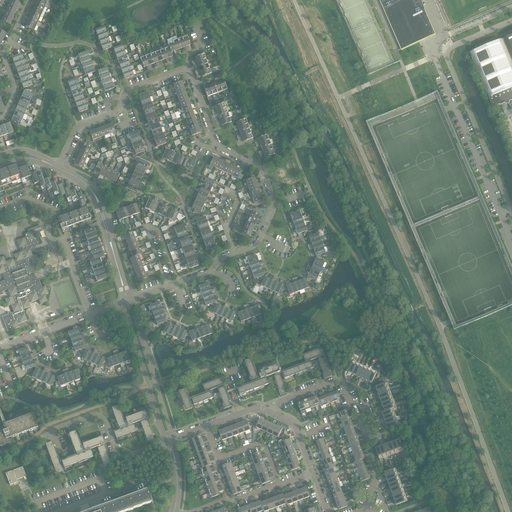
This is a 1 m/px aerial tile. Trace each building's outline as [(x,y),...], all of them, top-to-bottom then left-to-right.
[(13,0),(11,0),(9,5),(18,9),(20,3),(13,0)] [(379,0),(401,51),(411,46),(435,36),(419,0),(379,0)] [(35,6),(34,8),(43,12),(45,8),(32,1),(31,4),(35,6)] [(15,14),(18,9),(9,5),(7,10),(15,14)] [(28,11),(41,17),(43,12),(34,8),(33,10),(29,8),(28,11)] [(15,14),(7,10),(4,16),(12,20),(15,14)] [(39,22),(41,17),(28,11),(27,13),(31,15),(30,17),(39,22)] [(10,25),(12,20),(4,16),(2,21),(10,25)] [(25,18),(24,20),(37,26),(39,22),(30,17),(29,20),(25,18)] [(34,31),(37,26),(24,20),(22,23),(27,25),(26,27),(34,31)] [(95,30),(97,36),(107,32),(104,27),(95,30)] [(97,36),(99,41),(108,37),(107,32),(97,36)] [(511,35),(470,53),(492,107),(505,102),(508,103),(509,100),(511,99),(511,35)] [(187,52),(190,51),(188,46),(191,45),(187,36),(182,38),(187,52)] [(99,41),(101,46),(110,42),(108,37),(99,41)] [(187,52),(182,38),(177,40),(181,49),(183,48),(185,53),(187,52)] [(178,50),(181,49),(177,40),(173,42),(178,55),(180,54),(178,50)] [(112,48),(110,42),(101,46),(103,51),(112,48)] [(178,55),(173,42),(168,43),(169,48),(171,52),(171,53),(173,52),(175,56),(178,55)] [(113,49),(115,54),(125,51),(123,46),(113,49)] [(173,57),(171,53),(171,52),(169,48),(164,50),(169,63),(172,62),(170,58),(173,57)] [(169,63),(164,50),(160,51),(163,61),(166,60),(167,64),(169,63)] [(89,57),(87,51),(78,55),(80,60),(89,57)] [(125,51),(115,54),(117,59),(127,56),(125,51)] [(161,61),(163,61),(160,51),(155,53),(160,67),(162,66),(161,61)] [(160,67),(155,53),(150,55),(154,64),(156,63),(157,68),(160,67)] [(12,58),(14,63),(23,60),(21,54),(12,58)] [(191,62),(192,64),(206,59),(204,54),(195,58),(195,61),(191,62)] [(151,65),(154,64),(150,55),(145,57),(151,70),(153,69),(151,65)] [(128,61),(127,56),(117,59),(119,64),(128,61)] [(91,62),(89,57),(80,60),(82,65),(91,62)] [(140,59),(144,68),(146,67),(148,71),(151,70),(145,57),(140,59)] [(197,65),(198,68),(208,64),(206,59),(192,64),(193,67),(197,65)] [(16,68),(25,65),(23,60),(14,63),(16,68)] [(128,61),(119,64),(121,69),(130,66),(128,61)] [(84,70),(93,67),(91,62),(82,65),(84,70)] [(195,72),(196,74),(209,69),(208,64),(198,68),(199,70),(195,72)] [(27,70),(25,65),(16,68),(18,73),(27,70)] [(121,69),(123,75),(132,71),(130,66),(121,69)] [(95,72),(93,67),(84,70),(86,76),(88,75),(92,73),(95,72)] [(97,71),(99,77),(109,73),(107,68),(97,71)] [(211,74),(209,69),(196,74),(197,76),(201,75),(202,77),(211,74)] [(20,78),(29,75),(27,70),(18,73),(20,78)] [(134,76),(132,71),(123,75),(125,80),(134,76)] [(110,78),(109,73),(99,77),(101,82),(110,78)] [(31,80),(29,75),(20,78),(22,83),(31,80)] [(219,77),(217,78),(222,92),(227,90),(224,81),(221,82),(219,77)] [(101,82),(103,87),(112,83),(110,78),(101,82)] [(214,84),(217,94),(222,92),(217,78),(215,79),(216,83),(214,84)] [(68,82),(69,88),(79,84),(77,79),(68,82)] [(33,85),(31,80),(22,83),(23,89),(33,85)] [(210,81),(207,82),(212,95),(217,94),(214,84),(211,85),(210,81)] [(173,85),(176,90),(184,87),(182,82),(173,85)] [(207,97),(212,95),(207,82),(205,83),(207,87),(204,88),(207,97)] [(114,89),(112,83),(103,87),(105,92),(114,89)] [(81,89),(79,84),(69,88),(71,93),(81,89)] [(178,96),(186,93),(184,87),(176,90),(178,96)] [(82,94),(81,89),(71,93),(73,98),(82,94)] [(24,91),(22,96),(31,100),(33,94),(24,91)] [(437,91),(419,98),(508,306),(511,304),(511,267),(494,225),(475,180),(445,110),(437,91)] [(139,98),(140,101),(149,98),(147,92),(137,96),(138,98),(139,98)] [(188,99),(186,93),(178,96),(180,102),(188,99)] [(84,99),(82,94),(73,98),(75,103),(84,99)] [(20,101),(29,105),(31,100),(22,96),(20,101)] [(151,103),(149,98),(140,101),(142,104),(141,105),(141,106),(151,103)] [(86,104),(84,99),(75,103),(77,108),(86,104)] [(182,107),(190,104),(188,99),(180,102),(182,107)] [(27,110),(29,105),(20,101),(18,106),(27,110)] [(153,108),(151,103),(141,106),(142,108),(143,108),(144,111),(153,108)] [(211,111),(212,113),(226,108),(224,103),(215,107),(216,109),(211,111)] [(88,110),(86,104),(77,108),(79,113),(88,110)] [(192,110),(190,104),(182,107),(184,113),(192,110)] [(16,111),(24,115),(27,110),(18,106),(16,111)] [(155,113),(153,108),(144,111),(145,114),(144,115),(145,117),(155,113)] [(217,114),(218,116),(228,113),(226,108),(212,113),(213,116),(217,114)] [(186,119),(194,116),(192,110),(184,113),(186,119)] [(16,111),(13,116),(22,120),(24,115),(16,111)] [(157,118),(155,113),(145,117),(146,118),(147,118),(148,121),(157,118)] [(215,121),(216,123),(229,118),(228,113),(218,116),(219,119),(215,121)] [(22,120),(13,116),(11,121),(20,125),(22,120)] [(196,121),(194,116),(186,119),(188,124),(196,121)] [(157,118),(148,121),(149,125),(148,125),(149,127),(159,123),(161,122),(159,117),(157,118)] [(384,117),(366,124),(372,139),(450,321),(453,330),(471,323),(384,117)] [(231,123),(229,118),(216,123),(216,125),(221,124),(222,126),(231,123)] [(233,127),(234,129),(248,124),(246,119),(236,123),(237,125),(233,127)] [(190,130),(198,127),(196,121),(188,124),(190,130)] [(5,125),(9,134),(14,132),(10,123),(5,125)] [(161,128),(159,123),(149,127),(149,129),(150,128),(152,132),(161,128)] [(112,124),(106,126),(109,134),(115,132),(112,124)] [(239,130),(240,133),(249,129),(248,124),(234,129),(235,132),(239,130)] [(0,127),(3,136),(9,134),(5,125),(0,127)] [(106,126),(101,128),(104,136),(109,134),(106,126)] [(200,133),(198,127),(190,130),(192,136),(200,133)] [(101,128),(95,130),(98,138),(104,136),(101,128)] [(162,133),(161,128),(152,132),(153,135),(152,135),(153,137),(162,133)] [(237,136),(238,139),(251,134),(249,129),(240,133),(241,135),(237,136)] [(92,141),(98,138),(95,130),(89,132),(92,141)] [(128,140),(130,139),(139,136),(138,133),(139,132),(138,130),(126,135),(128,140)] [(164,138),(162,133),(153,137),(153,139),(154,138),(155,142),(164,138)] [(253,139),(251,134),(238,139),(238,141),(243,140),(244,142),(253,139)] [(255,143),(256,145),(269,140),(267,135),(258,139),(259,141),(255,143)] [(141,140),(139,136),(130,139),(132,144),(142,141),(142,139),(141,140)] [(166,144),(164,138),(155,142),(157,145),(156,145),(156,147),(166,144)] [(261,146),(262,148),(271,145),(269,140),(256,145),(257,148),(261,146)] [(134,149),(143,146),(142,143),(143,143),(142,141),(132,144),(134,149)] [(84,143),(82,149),(90,152),(92,147),(84,143)] [(258,153),(259,155),(273,150),(271,145),(262,148),(263,151),(258,153)] [(144,149),(143,146),(134,149),(136,155),(139,154),(140,157),(144,155),(143,152),(145,151),(146,151),(145,149),(144,149)] [(90,152),(82,149),(79,154),(87,158),(90,152)] [(164,159),(167,161),(171,152),(166,149),(161,159),(163,160),(164,159)] [(275,155),(273,150),(259,155),(260,157),(264,156),(265,158),(275,155)] [(176,154),(171,152),(167,161),(170,162),(170,163),(171,164),(176,154)] [(85,163),(87,158),(79,154),(77,159),(85,163)] [(181,156),(176,154),(171,164),(173,165),(174,164),(177,165),(181,156)] [(186,159),(181,156),(177,165),(180,167),(179,168),(181,169),(186,159)] [(210,165),(215,168),(219,160),(213,157),(210,165)] [(82,169),(85,163),(77,159),(74,165),(82,169)] [(138,164),(147,168),(148,165),(149,166),(150,164),(140,159),(138,164)] [(191,161),(186,159),(181,169),(183,169),(183,168),(187,170),(191,161)] [(225,163),(219,160),(215,168),(221,171),(225,163)] [(196,163),(191,161),(187,170),(190,171),(189,172),(191,173),(196,163)] [(221,171),(226,173),(230,165),(225,163),(221,171)] [(94,172),(100,175),(103,167),(97,164),(94,172)] [(145,171),(147,168),(138,164),(135,169),(145,174),(146,172),(145,171)] [(18,169),(17,168),(16,165),(0,170),(0,192),(4,191),(2,186),(21,179),(22,184),(32,180),(33,180),(31,175),(27,166),(18,169)] [(235,168),(230,165),(226,173),(232,176),(235,168)] [(105,177),(109,169),(103,167),(100,175),(105,177)] [(241,170),(235,168),(232,176),(237,178),(241,170)] [(34,184),(39,183),(39,182),(37,178),(36,173),(37,172),(36,169),(33,170),(35,173),(31,175),(33,180),(32,180),(34,184)] [(114,172),(109,169),(105,177),(110,180),(114,172)] [(145,176),(145,174),(135,169),(133,174),(142,178),(144,175),(145,176)] [(120,174),(114,172),(110,180),(116,182),(120,174)] [(40,187),(45,186),(45,185),(44,181),(42,176),(43,176),(42,173),(40,173),(41,176),(37,178),(39,182),(39,183),(40,187)] [(141,181),(142,178),(133,174),(131,179),(141,183),(142,182),(141,181)] [(47,190),(52,189),(50,184),(51,184),(49,179),(50,178),(49,176),(47,176),(48,179),(44,181),(45,185),(45,186),(47,190)] [(205,180),(203,183),(212,188),(214,183),(204,178),(204,180),(205,180)] [(248,186),(256,183),(254,178),(246,181),(248,186)] [(52,189),(54,196),(59,194),(59,192),(57,187),(55,182),(56,181),(55,179),(53,179),(54,182),(51,184),(50,184),(52,189)] [(140,185),(141,183),(131,179),(129,184),(138,188),(139,185),(140,185)] [(59,194),(60,196),(65,195),(63,190),(64,190),(62,185),(63,185),(62,182),(59,182),(61,185),(57,187),(59,192),(59,194)] [(210,192),(212,188),(203,183),(202,187),(201,186),(200,188),(210,192)] [(258,189),(256,183),(248,186),(250,192),(258,189)] [(67,199),(71,197),(72,197),(70,193),(68,188),(69,187),(68,184),(66,185),(67,188),(64,190),(63,190),(65,195),(67,199)] [(136,191),(138,188),(129,184),(126,189),(136,194),(137,191),(136,191)] [(73,202),(78,200),(76,195),(75,191),(76,191),(75,188),(73,188),(74,191),(70,193),(72,197),(71,197),(73,202)] [(208,197),(210,192),(200,188),(199,190),(200,190),(199,193),(208,197)] [(252,198),(260,195),(258,189),(250,192),(252,198)] [(80,193),(76,195),(78,200),(80,207),(86,205),(81,193),(82,193),(81,190),(79,190),(80,193)] [(205,202),(208,197),(199,193),(197,196),(196,196),(195,198),(205,202)] [(263,201),(260,195),(252,198),(254,204),(263,201)] [(150,211),(154,202),(151,201),(151,199),(149,198),(145,208),(150,211)] [(203,207),(205,202),(195,198),(195,199),(196,200),(194,203),(203,207)] [(157,203),(154,202),(150,211),(155,213),(159,203),(158,202),(157,203)] [(134,205),(131,206),(135,215),(140,213),(136,203),(134,204),(134,205)] [(159,203),(155,213),(160,215),(164,206),(161,205),(161,204),(159,203)] [(201,212),(203,207),(194,203),(193,206),(192,206),(191,208),(195,210),(193,212),(197,214),(198,214),(199,212),(201,212)] [(91,219),(87,208),(86,206),(84,207),(84,208),(77,211),(77,210),(74,211),(74,212),(60,217),(60,216),(57,217),(62,230),(67,228),(67,227),(85,220),(86,221),(91,219)] [(126,207),(129,217),(135,215),(131,206),(128,207),(127,206),(126,207)] [(167,208),(164,206),(160,215),(165,217),(169,208),(168,207),(167,208)] [(124,209),(121,210),(124,219),(129,217),(126,207),(124,207),(124,209)] [(170,220),(174,211),(171,210),(171,208),(169,208),(165,217),(170,220)] [(119,221),(124,219),(121,210),(118,211),(117,210),(115,211),(119,221)] [(177,212),(174,211),(170,220),(175,222),(179,212),(177,211),(177,212)] [(249,217),(257,220),(260,215),(252,211),(249,217)] [(290,215),(292,220),(301,217),(299,212),(294,214),(293,211),(290,212),(291,215),(290,215)] [(196,222),(197,225),(207,222),(205,217),(194,221),(195,222),(196,222)] [(255,226),(257,220),(249,217),(247,222),(255,226)] [(303,221),(301,217),(292,220),(293,222),(289,224),(290,226),(294,225),(303,221)] [(295,227),(296,229),(305,226),(303,221),(294,225),(290,226),(291,229),(295,227)] [(209,227),(207,222),(197,225),(199,229),(198,229),(198,231),(209,227)] [(244,228),(252,231),(255,226),(247,222),(244,228)] [(174,228),(176,233),(185,230),(184,227),(185,226),(185,224),(174,228)] [(0,293),(8,290),(10,297),(4,299),(7,307),(11,306),(13,313),(2,317),(7,332),(19,327),(18,324),(27,321),(23,309),(30,307),(28,301),(30,301),(31,302),(38,300),(40,305),(48,302),(45,295),(48,294),(46,286),(42,287),(38,279),(32,281),(29,274),(37,272),(34,264),(39,262),(36,255),(33,256),(30,249),(39,245),(34,231),(41,228),(40,225),(27,230),(28,233),(25,234),(26,237),(16,240),(21,252),(13,254),(16,261),(14,262),(13,259),(5,262),(3,256),(0,257),(0,274),(2,274),(5,281),(0,282),(0,293)] [(306,231),(305,226),(296,229),(297,234),(298,234),(299,236),(302,235),(301,233),(306,231)] [(210,232),(209,227),(198,231),(199,232),(200,232),(201,235),(210,232)] [(84,231),(86,236),(95,233),(94,228),(84,231)] [(249,237),(252,231),(244,228),(242,234),(249,237)] [(187,233),(185,230),(176,233),(178,238),(188,234),(188,233),(187,233)] [(124,235),(126,241),(135,238),(133,232),(124,235)] [(212,237),(210,232),(201,235),(202,239),(201,239),(202,241),(212,237)] [(97,238),(95,233),(86,236),(87,241),(97,238)] [(309,237),(310,242),(320,239),(318,234),(313,236),(312,233),(308,235),(309,237)] [(178,238),(180,243),(189,240),(188,237),(189,236),(188,234),(178,238)] [(214,242),(212,237),(202,241),(203,243),(204,242),(205,246),(214,242)] [(87,241),(89,246),(99,242),(97,238),(87,241)] [(137,243),(135,238),(126,241),(129,246),(137,243)] [(321,243),(320,239),(310,242),(311,244),(307,246),(308,248),(312,247),(321,243)] [(180,243),(178,244),(179,249),(182,248),(192,245),(191,243),(190,243),(189,240),(180,243)] [(101,247),(99,242),(89,246),(91,251),(101,247)] [(216,247),(214,242),(205,246),(206,249),(205,249),(206,251),(216,247)] [(139,249),(137,243),(129,246),(131,252),(139,249)] [(313,249),(314,252),(323,248),(321,243),(312,247),(308,248),(309,250),(313,249)] [(182,248),(184,253),(193,250),(192,247),(193,247),(192,245),(182,248)] [(91,251),(93,256),(102,252),(101,247),(91,251)] [(325,253),(323,248),(314,252),(316,257),(316,256),(317,257),(321,257),(321,255),(325,253)] [(131,252),(133,257),(133,258),(139,255),(139,256),(141,255),(139,249),(131,252)] [(194,253),(193,250),(184,253),(186,258),(196,255),(195,253),(194,253)] [(93,256),(95,260),(100,259),(104,257),(102,252),(93,256)] [(247,259),(249,265),(258,261),(257,256),(256,256),(255,254),(252,255),(253,258),(247,259)] [(130,258),(132,264),(141,261),(139,256),(139,255),(133,258),(133,257),(130,258)] [(186,258),(188,264),(197,260),(195,257),(196,257),(196,255),(186,258)] [(316,258),(314,263),(323,267),(325,262),(320,260),(321,257),(317,257),(316,258)] [(101,264),(100,259),(95,260),(90,262),(92,267),(101,264)] [(198,264),(197,260),(188,264),(190,269),(200,265),(199,263),(198,264)] [(132,264),(135,270),(143,267),(141,261),(132,264)] [(259,264),(258,261),(249,265),(251,269),(260,266),(264,265),(263,262),(259,264)] [(320,272),(323,267),(314,263),(313,265),(309,264),(307,266),(311,268),(320,272)] [(103,268),(101,264),(92,267),(93,272),(103,268)] [(251,269),(253,274),(262,271),(261,269),(265,267),(264,265),(260,266),(251,269)] [(310,270),(309,272),(318,276),(320,272),(311,268),(307,266),(306,268),(310,270)] [(145,273),(143,267),(135,270),(137,276),(145,273)] [(93,272),(95,277),(105,273),(103,268),(93,272)] [(264,276),(262,271),(253,274),(255,279),(253,280),(255,285),(261,280),(264,277),(263,276),(264,276)] [(316,281),(318,276),(309,272),(307,277),(307,278),(310,281),(312,280),(316,281)] [(107,278),(105,273),(95,277),(97,282),(107,278)] [(147,278),(145,273),(137,276),(139,281),(147,278)] [(272,280),(270,279),(266,288),(271,290),(275,282),(276,277),(274,276),(272,280)] [(265,278),(264,277),(261,280),(263,282),(261,286),(266,288),(270,279),(265,277),(265,278)] [(275,282),(271,290),(275,293),(279,284),(277,283),(279,279),(276,277),(275,282)] [(296,282),(299,292),(304,290),(301,281),(298,281),(297,277),(294,278),(296,282)] [(293,283),(291,284),(295,293),(299,292),(296,282),(294,278),(292,279),(293,283)] [(306,279),(301,281),(304,290),(309,288),(308,283),(310,281),(307,278),(306,279)] [(199,287),(201,292),(210,288),(208,283),(207,281),(203,282),(204,285),(199,287)] [(284,286),(279,284),(275,293),(280,295),(282,290),(285,290),(285,287),(284,286)] [(290,295),(295,293),(291,284),(286,286),(285,287),(285,290),(288,291),(290,295)] [(211,291),(210,288),(201,292),(202,296),(212,293),(216,291),(215,289),(211,291)] [(202,296),(204,301),(213,298),(212,295),(217,294),(216,291),(212,293),(202,296)] [(215,303),(213,298),(204,301),(206,306),(210,304),(212,307),(215,304),(215,303)] [(150,306),(152,311),(161,307),(159,302),(158,300),(154,301),(155,304),(150,306)] [(224,307),(221,306),(217,315),(222,317),(226,309),(228,305),(226,303),(224,307)] [(213,313),(217,315),(221,306),(217,304),(216,305),(215,304),(212,307),(214,309),(213,313)] [(251,318),(256,317),(252,307),(250,308),(248,304),(246,305),(247,309),(251,318)] [(222,317),(227,319),(231,311),(228,310),(230,306),(228,305),(226,309),(222,317)] [(245,310),(243,311),(246,320),(251,318),(247,309),(246,305),(244,306),(245,310)] [(257,306),(252,307),(256,317),(261,315),(259,310),(261,309),(260,305),(257,306)] [(162,310),(161,307),(152,311),(153,315),(163,312),(167,310),(166,308),(162,310)] [(163,312),(153,315),(155,320),(164,317),(163,314),(168,313),(167,310),(163,312)] [(235,313),(231,311),(227,319),(231,322),(233,317),(236,318),(236,314),(235,313)] [(241,322),(246,320),(243,311),(238,313),(236,314),(236,318),(239,318),(241,322)] [(166,322),(164,317),(155,320),(157,325),(161,324),(163,326),(166,323),(166,322)] [(163,332),(168,334),(172,326),(167,323),(167,324),(166,323),(163,326),(165,328),(163,332)] [(175,327),(172,326),(168,334),(173,337),(177,328),(179,324),(177,323),(175,327)] [(177,328),(173,337),(178,339),(182,330),(179,329),(181,325),(179,324),(177,328)] [(196,329),(194,330),(197,339),(202,338),(198,329),(197,324),(195,325),(196,329)] [(198,329),(202,338),(207,336),(203,327),(201,328),(199,324),(197,324),(198,329)] [(208,325),(203,327),(207,336),(212,334),(210,329),(212,328),(211,325),(208,325)] [(68,332),(70,337),(79,334),(77,329),(76,327),(72,328),(73,331),(68,332)] [(186,332),(182,330),(178,339),(183,341),(184,337),(187,337),(188,333),(186,332)] [(192,341),(197,339),(194,330),(189,332),(189,333),(188,333),(187,337),(190,337),(192,341)] [(80,336),(79,334),(70,337),(72,342),(81,339),(85,337),(84,335),(80,336)] [(72,342),(73,347),(82,344),(81,341),(86,340),(85,337),(81,339),(72,342)] [(84,349),(82,344),(73,347),(75,352),(80,350),(82,352),(84,350),(84,349)] [(18,351),(20,356),(29,353),(27,348),(26,345),(23,347),(23,349),(18,351)] [(303,355),(305,361),(325,354),(323,348),(303,355)] [(87,361),(91,363),(95,354),(97,350),(95,349),(93,353),(91,352),(87,361)] [(82,359),(87,361),(91,352),(86,350),(84,350),(82,352),(84,354),(82,359)] [(91,363),(96,365),(100,356),(98,355),(99,351),(97,350),(95,354),(91,363)] [(120,364),(125,362),(121,353),(119,354),(117,350),(115,351),(117,355),(120,364)] [(115,366),(120,364),(117,355),(115,351),(113,352),(114,356),(112,357),(115,366)] [(126,351),(121,353),(125,362),(130,361),(128,355),(130,354),(129,351),(126,352),(126,351)] [(30,355),(29,353),(20,356),(22,361),(31,357),(35,356),(34,353),(30,355)] [(22,361),(24,365),(33,362),(32,360),(36,358),(35,356),(31,357),(22,361)] [(105,358),(100,356),(96,365),(101,367),(103,363),(106,363),(106,359),(105,359),(105,358)] [(110,368),(115,366),(112,357),(107,359),(106,359),(106,363),(109,363),(110,368)] [(326,379),(332,377),(325,357),(318,359),(326,379)] [(245,361),(252,381),(258,379),(251,359),(245,361)] [(348,372),(352,374),(357,363),(353,361),(348,372)] [(30,369),(32,371),(35,368),(34,367),(35,367),(33,362),(24,365),(25,370),(30,369)] [(314,368),(311,362),(282,373),(285,379),(314,368)] [(361,365),(357,363),(352,374),(356,376),(361,365)] [(280,371),(278,364),(258,372),(261,378),(280,371)] [(356,376),(360,378),(365,367),(361,365),(356,376)] [(360,378),(364,379),(369,369),(365,367),(360,378)] [(32,377),(37,379),(41,371),(36,368),(36,369),(35,368),(32,371),(34,373),(32,377)] [(43,372),(41,371),(37,379),(41,382),(45,373),(47,369),(45,368),(43,372)] [(70,383),(75,381),(71,372),(69,373),(67,368),(65,369),(67,373),(70,383)] [(41,382),(46,384),(50,375),(48,374),(50,370),(47,369),(45,373),(41,382)] [(64,374),(62,375),(65,384),(70,383),(67,373),(65,369),(63,370),(64,374)] [(76,370),(71,372),(75,381),(80,379),(78,374),(80,373),(79,369),(77,370),(76,370)] [(364,379),(368,381),(373,371),(369,369),(364,379)] [(377,373),(373,371),(368,381),(372,383),(377,373)] [(287,393),(281,375),(280,374),(274,376),(281,395),(287,393)] [(53,382),(56,382),(56,378),(55,377),(50,375),(46,384),(51,386),(53,382)] [(60,386),(65,384),(62,375),(57,377),(56,378),(56,382),(59,382),(60,386)] [(225,384),(222,378),(203,385),(205,391),(225,384)] [(269,385),(267,378),(238,389),(240,395),(264,387),(269,385)] [(376,387),(377,391),(388,387),(387,383),(376,387)] [(226,409),(232,406),(226,392),(224,387),(218,389),(226,409)] [(377,391),(379,395),(390,391),(388,387),(377,391)] [(333,388),(331,389),(336,402),(341,400),(338,392),(335,393),(333,388)] [(179,391),(186,411),(193,408),(185,389),(179,391)] [(379,395),(380,400),(391,395),(390,391),(379,395)] [(214,398),(211,392),(192,399),(194,405),(214,398)] [(326,405),(331,403),(328,396),(325,397),(323,392),(321,393),(326,405)] [(315,407),(320,405),(318,399),(317,396),(314,398),(312,393),(311,394),(315,407)] [(380,400),(382,404),(393,400),(391,395),(380,400)] [(303,396),(301,397),(306,410),(311,408),(308,400),(305,401),(303,396)] [(301,403),(298,404),(301,414),(306,412),(306,410),(301,397),(299,398),(301,403)] [(382,404),(383,408),(394,404),(393,400),(382,404)] [(383,408),(385,412),(392,409),(393,409),(396,408),(394,404),(383,408)] [(118,406),(112,408),(119,428),(125,425),(118,406)] [(382,413),(383,417),(394,413),(393,409),(392,409),(385,412),(382,413)] [(339,413),(340,418),(353,413),(353,411),(348,413),(347,410),(339,413)] [(127,424),(147,417),(145,411),(125,418),(127,424)] [(353,413),(340,418),(342,423),(351,420),(350,417),(354,415),(353,413)] [(383,417),(385,421),(396,417),(394,413),(383,417)] [(6,425),(6,426),(4,426),(3,426),(2,429),(3,431),(0,432),(0,446),(8,444),(6,439),(10,437),(10,438),(13,437),(13,436),(17,435),(22,433),(26,432),(31,430),(35,428),(35,429),(38,428),(34,416),(33,415),(29,416),(29,417),(27,417),(20,419),(20,420),(18,421),(18,420),(11,423),(9,424),(6,425)] [(385,421),(386,425),(397,421),(396,417),(385,421)] [(256,428),(262,430),(266,421),(260,419),(256,428)] [(140,422),(148,442),(154,440),(147,420),(140,422)] [(342,423),(344,428),(357,423),(356,421),(352,423),(351,420),(342,423)] [(247,421),(242,423),(245,432),(251,430),(247,421)] [(262,430),(267,433),(271,424),(266,421),(262,430)] [(388,429),(399,426),(397,421),(386,425),(388,429)] [(239,434),(245,432),(242,423),(236,425),(239,434)] [(357,423),(344,428),(346,433),(354,430),(353,427),(358,425),(357,423)] [(267,433),(273,435),(277,426),(271,424),(267,433)] [(134,425),(114,432),(116,438),(136,431),(134,425)] [(239,434),(236,425),(230,427),(234,437),(239,434)] [(282,429),(277,426),(273,435),(278,438),(282,429)] [(228,439),(234,437),(230,427),(225,429),(228,439)] [(222,441),(228,439),(225,429),(219,431),(222,441)] [(75,432),(69,434),(76,453),(82,451),(75,432)] [(360,433),(348,437),(349,442),(358,439),(357,437),(361,435),(360,433)] [(102,437),(82,444),(85,450),(104,443),(102,437)] [(313,446),(314,448),(326,443),(325,438),(317,441),(318,444),(313,446)] [(194,444),(196,449),(204,446),(203,443),(208,441),(207,439),(194,444)] [(283,449),(292,445),(290,439),(281,443),(283,449)] [(400,439),(396,441),(400,452),(404,450),(400,439)] [(45,444),(56,473),(62,471),(51,442),(45,444)] [(364,442),(351,447),(353,452),(361,449),(360,446),(365,444),(364,442)] [(392,442),(388,444),(392,455),(396,453),(392,442)] [(388,456),(392,455),(388,444),(384,445),(388,456)] [(283,449),(285,454),(294,450),(292,445),(283,449)] [(384,445),(379,447),(384,458),(388,456),(384,445)] [(105,468),(111,466),(109,462),(104,446),(98,448),(105,468)] [(382,458),(384,458),(379,447),(375,448),(379,459),(382,458)] [(317,455),(317,458),(330,453),(328,448),(320,451),(321,454),(317,455)] [(198,453),(200,458),(208,455),(207,452),(211,451),(211,449),(198,453)] [(362,452),(361,449),(353,452),(355,457),(367,452),(367,450),(362,452)] [(287,460),(296,456),(294,450),(285,454),(287,460)] [(91,451),(61,462),(64,468),(93,457),(91,451)] [(252,455),(253,460),(266,456),(265,453),(261,455),(260,452),(252,455)] [(355,457),(356,461),(362,459),(365,459),(364,456),(368,454),(367,452),(355,457)] [(266,456),(253,460),(255,465),(264,462),(262,459),(267,457),(266,456)] [(287,460),(289,466),(299,462),(296,456),(287,460)] [(201,463),(203,468),(209,466),(212,465),(210,462),(215,460),(214,458),(201,463)] [(320,465),(321,467),(334,462),(332,458),(324,461),(325,463),(320,465)] [(356,461),(354,462),(356,468),(369,463),(368,461),(363,463),(362,459),(356,461)] [(301,468),(299,462),(289,466),(291,471),(301,468)] [(220,471),(220,473),(233,468),(231,463),(223,466),(224,469),(220,471)] [(369,465),(369,463),(356,468),(358,472),(366,469),(365,466),(369,465)] [(270,465),(257,470),(259,475),(267,472),(266,469),(271,467),(270,465)] [(17,480),(26,477),(23,467),(14,470),(6,473),(10,485),(18,482),(17,480)] [(321,476),(322,478),(335,473),(333,468),(327,470),(325,471),(326,474),(321,476)] [(384,473),(386,477),(397,473),(395,468),(384,473)] [(203,474),(205,478),(212,475),(211,473),(216,471),(215,469),(203,474)] [(237,477),(235,473),(227,476),(228,478),(223,480),(224,482),(237,477)] [(373,474),(372,473),(360,477),(361,482),(369,479),(368,476),(373,474)] [(274,476),(273,475),(261,479),(262,484),(271,481),(270,478),(274,476)] [(387,481),(389,485),(400,481),(398,477),(387,481)] [(219,478),(206,483),(208,488),(216,485),(215,482),(220,480),(219,478)] [(325,485),(326,487),(339,483),(337,478),(328,481),(329,484),(325,485)] [(389,485),(390,489),(401,485),(400,481),(389,485)] [(227,489),(227,492),(240,487),(239,482),(230,485),(231,488),(227,489)] [(390,489),(392,493),(403,489),(401,485),(390,489)] [(301,489),(304,499),(310,497),(307,487),(301,489)] [(329,495),(329,497),(342,492),(340,487),(332,490),(333,493),(329,495)] [(223,490),(222,488),(210,492),(212,498),(220,495),(218,492),(223,490)] [(299,501),(304,499),(301,489),(295,491),(299,501)] [(392,493),(393,497),(404,493),(403,489),(392,493)] [(143,492),(98,509),(97,506),(92,508),(93,511),(90,511),(89,511),(124,511),(150,503),(146,491),(143,492)] [(299,501),(295,491),(290,494),(293,503),(299,501)] [(284,496),(284,494),(278,496),(281,506),(287,504),(284,496)] [(287,505),(293,503),(290,494),(284,496),(287,504),(287,505)] [(276,508),(281,506),(278,496),(272,498),(276,508)] [(332,504),(333,506),(346,502),(344,497),(335,500),(337,503),(332,504)] [(407,501),(406,497),(395,501),(396,505),(407,501)] [(276,508),(272,498),(267,500),(270,510),(276,508)] [(264,511),(270,510),(267,500),(261,502),(261,503),(264,510),(264,511)] [(261,503),(261,502),(261,501),(255,503),(258,511),(259,511),(264,511),(264,510),(261,503)] [(251,511),(258,511),(255,503),(249,505),(251,511)]
